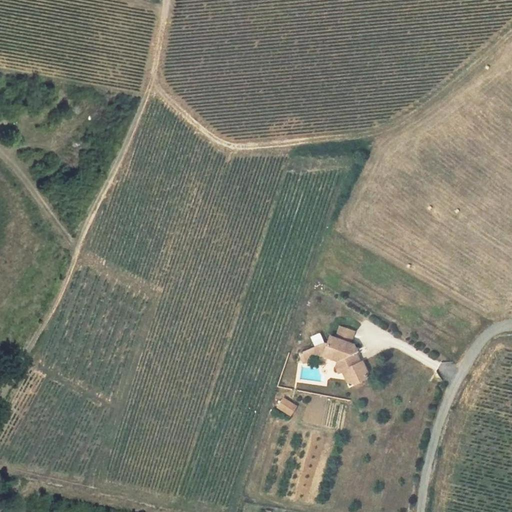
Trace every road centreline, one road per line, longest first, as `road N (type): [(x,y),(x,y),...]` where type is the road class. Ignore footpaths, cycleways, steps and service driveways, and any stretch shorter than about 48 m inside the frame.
road 1 (track): [(0,401),(58,297),(122,152),(150,84),(166,0)]
road 2 (track): [(511,32),(432,99),(370,133),(253,148),(225,144),(150,84)]
road 3 (unclassified): [(511,324),(483,338),(459,375),(430,457),(421,511)]
road 4 (track): [(160,511),(0,472)]
